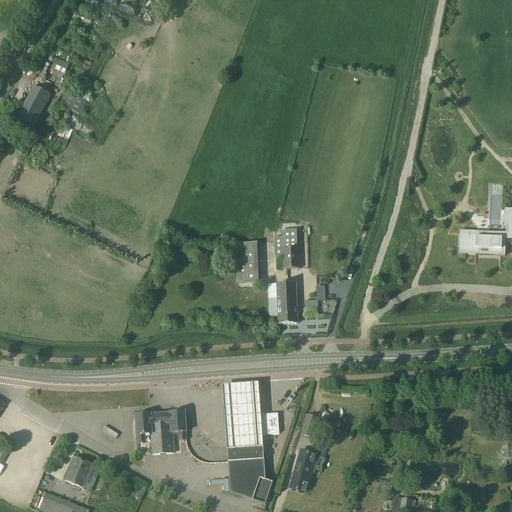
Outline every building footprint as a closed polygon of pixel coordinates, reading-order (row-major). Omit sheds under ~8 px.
[(128,0),(97,0),(128,14),(133,2),(128,0)] [(148,21),(150,12),(132,8),(130,17),(148,21)] [(61,43),(58,52),(91,67),(94,58),(61,43)] [(57,53),(44,81),(61,89),(67,77),(64,76),(72,59),(57,53)] [(13,126),(30,135),(51,96),(34,87),(13,126)] [(87,101),(82,99),(64,89),(57,103),(79,115),(87,101)] [(50,139),(53,133),(41,128),(38,135),(50,139)] [(501,252),(502,231),(460,229),(459,250),(501,252)] [(283,238),(277,238),(275,238),(276,259),(284,258),(284,270),(300,270),(298,230),(283,231),(283,238)] [(260,244),(236,245),(237,284),(261,283),(260,244)] [(296,284),(277,285),(279,325),(298,324),(296,284)] [(315,286),(316,300),(304,301),(305,310),(335,309),(334,300),(325,300),(324,286),(315,286)] [(259,383),(223,385),(229,463),(236,462),(236,452),(255,451),(256,461),(264,461),(262,436),(261,415),(259,383)] [(160,414),(163,455),(174,454),(172,434),(179,433),(180,442),(186,441),(185,433),(186,433),(184,413),(160,414)] [(163,455),(160,414),(136,416),(138,436),(139,444),(145,444),(144,436),(151,435),(153,456),(163,455)] [(259,416),(260,436),(279,435),(278,414),(259,416)] [(318,419),(307,416),(301,435),(313,439),(318,419)] [(236,452),(236,462),(229,463),(230,494),(241,497),(265,506),(273,483),(266,481),(264,461),(256,461),(255,451),(236,452)] [(290,489),(305,493),(312,470),(318,471),(322,458),(301,452),(290,489)] [(52,453),(49,460),(55,463),(58,455),(52,453)] [(75,458),(65,482),(83,489),(87,481),(94,484),(99,473),(92,470),(93,466),(75,458)] [(398,463),(395,475),(401,476),(404,464),(398,463)] [(394,498),(391,511),(410,511),(413,500),(403,499),(402,499),(394,498)]
